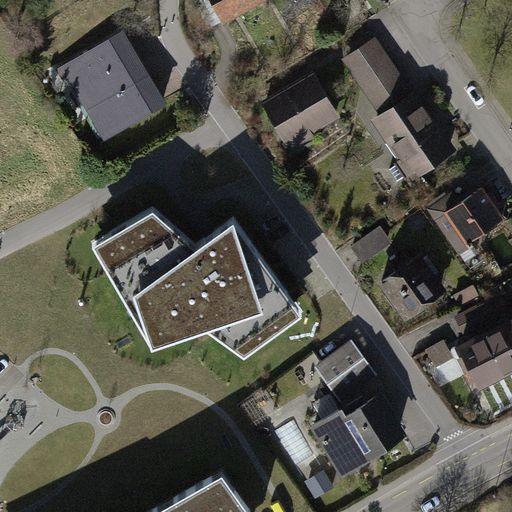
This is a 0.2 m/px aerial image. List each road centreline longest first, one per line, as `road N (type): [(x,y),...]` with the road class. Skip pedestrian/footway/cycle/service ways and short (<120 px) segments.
road 1 (residential): [(471,460),(189,67),(171,28),(170,0)]
road 2 (residential): [(428,0),(419,20),(511,158)]
